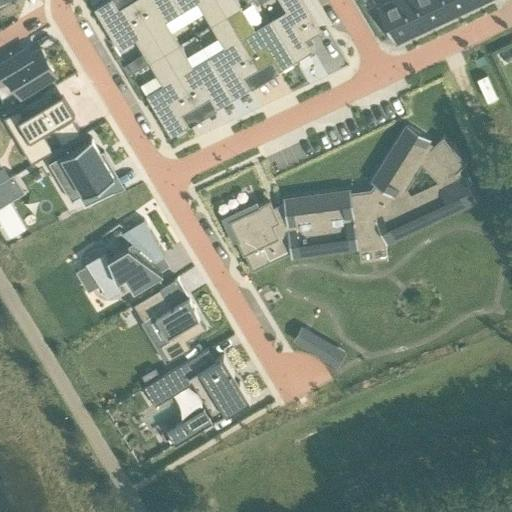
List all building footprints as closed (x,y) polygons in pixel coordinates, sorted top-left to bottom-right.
[(108,0),(95,8),(120,48),(136,39),(150,61),(165,52),(133,0),(120,8),(114,0),(108,0)] [(133,0),(165,52),(180,43),(167,20),(182,11),(175,0),(133,0)] [(175,0),(182,11),(198,2),(212,24),(227,15),(217,0),(175,0)] [(217,0),(227,15),(242,6),(238,0),(217,0)] [(281,0),(287,10),(271,19),(296,60),(313,50),(309,44),(306,39),(312,36),(321,30),(302,0),(281,0)] [(408,0),(393,0),(380,6),(397,41),(422,29),(408,0)] [(439,0),(408,0),(422,29),(448,17),(439,0)] [(470,0),(439,0),(448,17),(473,5),(470,0)] [(242,6),(227,15),(259,68),(272,59),(279,70),(296,60),(271,19),(256,29),(242,6)] [(226,47),(210,57),(234,97),(251,87),(245,76),(259,68),(227,15),(212,24),(226,47)] [(180,43),(165,52),(197,105),(211,96),(217,107),(234,97),(210,57),(194,66),(180,43)] [(27,48),(0,64),(0,84),(12,77),(17,85),(15,86),(21,97),(37,87),(36,85),(56,73),(41,48),(31,54),(27,48)] [(164,84),(147,94),(172,135),(189,124),(183,113),(197,105),(165,52),(150,61),(164,84)] [(124,66),(129,74),(133,72),(133,71),(128,63),(124,66)] [(479,78),(489,100),(497,96),(488,74),(479,78)] [(59,93),(18,117),(29,136),(20,141),(32,162),(82,132),(59,93)] [(289,196),(290,207),(282,211),(276,198),(234,218),(250,253),(251,252),(259,268),(296,250),(297,255),(365,245),(364,243),(390,239),(391,241),(482,197),(470,172),(466,174),(463,167),(471,160),(446,134),(438,142),(433,139),(435,136),(411,121),(375,179),(380,182),(377,187),(357,190),(356,186),(289,196)] [(92,136),(62,153),(63,155),(75,175),(65,182),(74,198),(75,199),(80,196),(85,205),(116,191),(109,180),(116,175),(111,168),(102,152),(101,151),(93,137),(92,136)] [(0,181),(0,199),(13,191),(5,178),(0,181)] [(106,248),(87,260),(89,263),(101,283),(109,297),(122,289),(118,279),(126,274),(135,288),(159,273),(158,271),(152,261),(151,260),(155,257),(157,258),(164,253),(166,252),(145,218),(122,231),(135,241),(130,244),(129,243),(109,255),(106,248)] [(161,287),(135,303),(144,318),(145,319),(156,313),(171,337),(161,343),(169,357),(170,358),(191,346),(187,338),(206,327),(200,315),(191,294),(190,294),(187,296),(172,305),(161,287)] [(328,358),(335,345),(302,326),(295,338),(328,358)] [(147,384),(145,385),(156,403),(194,381),(216,419),(251,398),(241,380),(238,382),(232,373),(235,371),(225,354),(216,359),(209,347),(161,375),(147,384)] [(141,375),(147,384),(161,375),(156,367),(141,375)] [(191,434),(183,420),(168,430),(176,443),(191,434)]
